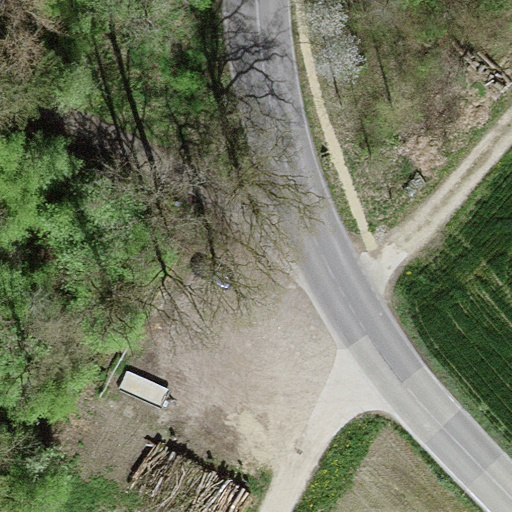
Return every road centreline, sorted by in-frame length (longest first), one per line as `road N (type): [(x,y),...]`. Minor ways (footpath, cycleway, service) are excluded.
road 1 (unclassified): [(511,500),(351,306),(297,181),(275,106),(263,0)]
road 2 (track): [(326,254),(0,89)]
road 3 (track): [(511,120),(351,306)]
road 4 (track): [(273,511),(369,332)]
